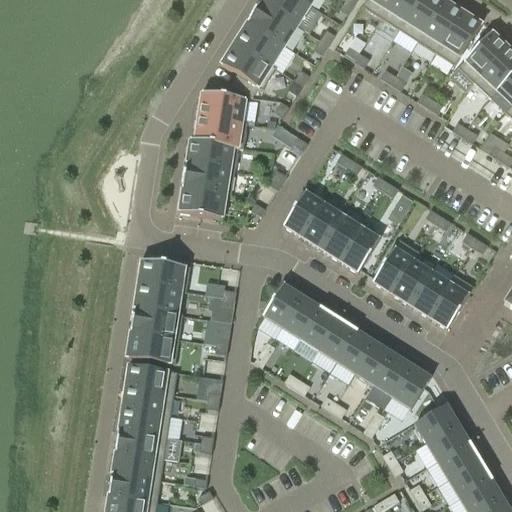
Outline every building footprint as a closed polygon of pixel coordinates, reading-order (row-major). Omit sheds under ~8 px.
[(310,10),(294,0),(262,0),(259,6),(297,30),(310,10)] [(315,0),(294,0),(310,10),(315,0)] [(347,0),(345,4),(353,9),(358,0),(347,0)] [(367,0),(361,10),(380,23),(394,0),(367,0)] [(394,0),(380,23),(398,34),(419,0),(394,0)] [(437,0),(419,0),(398,34),(416,46),(443,4),(437,0)] [(345,4),(338,14),(347,19),(353,9),(345,4)] [(443,4),(416,46),(435,57),(461,15),(443,4)] [(297,30),(259,6),(246,26),(284,50),(297,30)] [(461,15),(435,57),(454,69),(481,27),(461,15)] [(284,50),(246,26),(233,46),(271,70),(272,70),(284,50)] [(326,34),(319,44),(328,49),(334,39),(326,34)] [(491,35),(457,72),(473,87),(507,51),(492,36),(491,35)] [(319,44),(313,54),(321,60),(328,49),(319,44)] [(258,92),(262,94),(276,72),(272,70),(271,70),(233,46),(220,68),(236,78),(230,89),(251,102),(258,92)] [(348,51),(343,59),(353,65),(358,57),(348,51)] [(511,55),(507,51),(473,87),(489,102),(490,103),(496,96),(495,95),(511,77),(511,55)] [(358,57),(353,65),(363,72),(369,63),(358,57)] [(300,74),(293,85),(299,88),(302,90),(308,80),(300,74)] [(385,74),(379,82),(389,89),(395,80),(385,74)] [(511,77),(495,95),(496,96),(510,109),(511,110),(511,108),(511,77)] [(395,80),(389,89),(400,95),(405,86),(395,80)] [(299,88),(293,85),(293,84),(287,93),(296,99),(302,90),(299,88)] [(241,127),(245,103),(201,96),(197,121),(241,128),(241,127)] [(421,97),(416,105),(427,112),(432,104),(421,97)] [(432,104),(427,112),(436,118),(441,110),(432,104)] [(280,106),(274,116),(282,121),(288,111),(280,106)] [(237,153),(242,154),(246,128),(241,127),(241,128),(197,121),(193,144),(193,145),(237,152),(237,153)] [(456,126),(451,135),(461,141),(466,133),(456,126)] [(272,138),(290,148),(296,137),(278,127),(272,138)] [(466,133),(461,141),(472,148),(477,139),(466,133)] [(296,141),(292,148),(302,155),(307,148),(296,141)] [(234,175),(237,153),(237,152),(193,145),(193,144),(189,143),(185,168),(234,175)] [(493,150),(488,158),(498,164),(503,156),(493,150)] [(511,161),(503,156),(498,164),(508,171),(511,164),(511,161)] [(341,157),(335,166),(346,172),(351,163),(341,157)] [(351,163),(346,172),(356,178),(361,170),(351,163)] [(230,200),(234,175),(185,168),(181,192),(225,198),(225,199),(230,200)] [(275,174),(271,181),(281,188),(286,181),(275,174)] [(377,180),(372,189),(382,195),(387,187),(377,180)] [(271,181),(267,188),(277,194),(281,188),(271,181)] [(387,187),(382,195),(392,201),(397,193),(387,187)] [(222,223),(225,199),(225,198),(181,192),(177,216),(222,223)] [(304,195),(282,230),(283,231),(283,230),(301,242),(323,208),(305,196),(304,195)] [(401,199),(388,220),(398,226),(412,205),(401,199)] [(254,207),(250,214),(260,221),(265,214),(254,207)] [(323,208),(301,242),(320,253),(341,219),(323,208)] [(430,214),(425,222),(435,228),(440,220),(430,214)] [(341,219),(320,253),(338,265),(359,231),(341,219)] [(440,220),(435,228),(445,235),(450,227),(440,220)] [(359,231),(338,265),(356,276),(356,277),(357,277),(379,243),(378,242),(377,242),(359,231)] [(466,237),(461,245),(471,251),(476,243),(466,237)] [(476,243),(471,251),(481,258),(487,249),(476,243)] [(398,244),(371,286),(372,287),(391,298),(412,264),(413,265),(418,257),(417,256),(398,244)] [(185,297),(189,271),(166,268),(167,263),(150,260),(149,265),(140,264),(139,265),(140,265),(136,289),(181,295),(180,296),(185,297)] [(412,264),(391,298),(409,310),(430,276),(413,265),(412,264)] [(430,276),(409,310),(427,321),(449,287),(448,287),(430,276)] [(449,287),(427,321),(445,333),(446,334),(473,291),(454,279),(453,279),(448,287),(449,287)] [(264,321),(257,332),(274,343),(281,332),(301,300),(283,289),(283,288),(282,288),(261,320),(262,321),(263,320),(264,321)] [(177,318),(180,296),(181,295),(136,289),(133,312),(177,319),(177,318)] [(223,294),(222,302),(234,304),(235,296),(223,294)] [(281,332),(275,342),(293,353),(299,343),(319,312),(301,300),(281,332)] [(222,302),(221,310),(233,311),(234,304),(222,302)] [(129,336),(178,344),(182,319),(177,318),(177,319),(133,312),(129,336)] [(319,312),(299,343),(317,355),(337,323),(319,312)] [(317,355),(311,365),(330,377),(336,367),(335,367),(356,335),(337,323),(317,355)] [(336,367),(330,377),(347,388),(354,378),(374,346),(356,335),(335,367),(336,367)] [(174,368),(178,344),(129,336),(125,361),(174,368)] [(216,341),(215,349),(227,351),(228,343),(216,341)] [(374,346),(354,378),(372,390),(392,358),(374,346)] [(260,357),(259,357),(267,362),(274,352),(266,347),(260,357)] [(215,349),(214,357),(226,359),(227,351),(215,349)] [(259,357),(253,367),(261,372),(262,370),(267,362),(259,357)] [(372,390),(365,401),(383,413),(390,401),(410,369),(392,358),(372,390)] [(207,360),(204,377),(222,380),(226,364),(207,360)] [(173,399),(176,377),(127,369),(124,392),(173,399)] [(390,401),(383,413),(401,424),(408,413),(410,413),(429,382),(430,382),(410,369),(390,401)] [(294,392),(299,384),(289,378),(284,386),(294,392)] [(199,380),(196,403),(206,404),(218,406),(222,384),(199,380)] [(304,399),(309,391),(299,384),(294,392),(304,399)] [(169,421),(173,399),(124,392),(120,413),(169,421)] [(330,415),(335,407),(325,401),(320,409),(330,415)] [(206,404),(205,412),(217,414),(218,406),(206,404)] [(340,422),(345,414),(335,407),(330,415),(340,422)] [(445,409),(413,428),(425,448),(457,428),(445,409)] [(166,442),(169,421),(120,413),(117,434),(166,442)] [(377,431),(383,421),(375,416),(369,426),(377,431)] [(171,419),(169,439),(180,440),(182,420),(171,419)] [(371,441),(377,431),(369,426),(363,436),(371,441)] [(457,428),(425,448),(436,466),(468,447),(457,428)] [(163,463),(166,442),(117,434),(114,456),(163,463)] [(201,439),(200,447),(212,449),(213,441),(201,439)] [(200,447),(199,455),(211,457),(212,449),(200,447)] [(427,472),(426,472),(437,491),(447,485),(480,465),(468,447),(436,466),(427,472)] [(396,465),(390,455),(382,460),(388,470),(396,465)] [(160,485),(163,463),(114,456),(110,477),(160,485)] [(402,475),(396,465),(388,470),(394,480),(402,475)] [(447,485),(437,491),(448,509),(458,503),(491,484),(480,465),(447,485)] [(156,506),(160,485),(110,477),(107,498),(156,506)] [(194,482),(193,490),(205,492),(207,484),(194,482)] [(458,503),(448,509),(449,511),(485,511),(502,502),(491,484),(458,503)] [(424,499),(418,488),(410,493),(416,504),(424,499)] [(208,494),(198,500),(202,507),(213,501),(208,494)] [(398,505),(393,497),(383,503),(388,511),(398,505)] [(155,511),(156,506),(107,498),(105,511),(155,511)] [(424,511),(430,509),(424,499),(416,504),(420,511),(424,511)] [(485,511),(508,511),(502,502),(485,511)] [(387,511),(388,511),(383,503),(373,509),(374,511),(387,511)]
